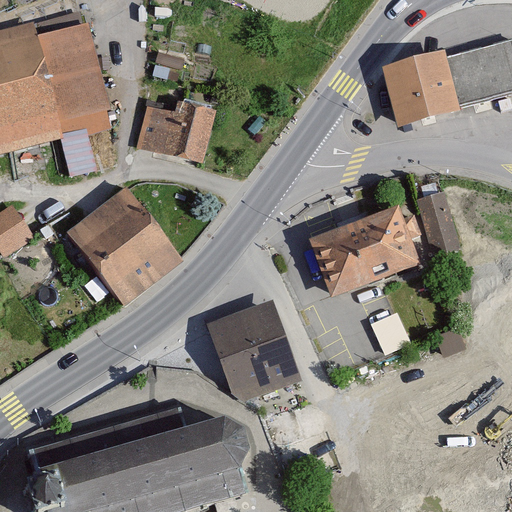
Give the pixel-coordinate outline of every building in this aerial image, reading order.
[(112,115),(92,31),(40,44),(36,29),(0,37),(0,159),(63,144),(59,128),(112,115)] [(511,95),(511,45),(450,62),(448,56),(383,74),(400,137),(467,119),(464,108),(511,95)] [(206,170),(219,116),(181,107),(178,118),(147,110),(136,152),(206,170)] [(95,173),(87,135),(64,140),(72,178),(95,173)] [(183,261),(126,188),(66,234),(123,307),(183,261)] [(445,199),(419,207),(435,262),(461,255),(445,199)] [(0,250),(25,232),(6,207),(0,211),(0,250)] [(407,226),(403,215),(314,247),(336,305),(428,272),(417,244),(422,242),(415,223),(407,226)] [(301,386),(275,309),(212,330),(238,407),(301,386)] [(411,348),(398,317),(370,329),(383,360),(411,348)] [(458,335),(438,342),(446,363),(466,355),(458,335)] [(511,511),(511,425),(475,379),(345,484),(367,511),(511,511)] [(192,440),(185,414),(34,457),(42,485),(25,490),(31,511),(212,511),(252,501),(246,480),(260,461),(254,440),(235,427),(192,440)]
